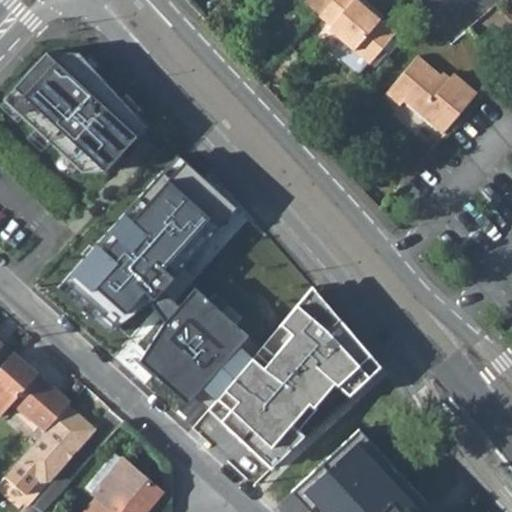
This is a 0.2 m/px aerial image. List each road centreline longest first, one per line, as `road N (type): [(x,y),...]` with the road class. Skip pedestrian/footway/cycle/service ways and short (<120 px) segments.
road 1 (secondary): [(83,0),(348,288),(424,401),(511,506)]
road 2 (secondary): [(511,382),(384,255),(158,0)]
road 3 (residential): [(229,485),(0,285)]
